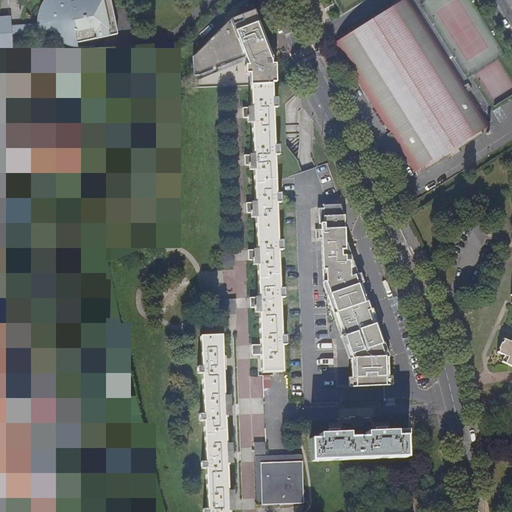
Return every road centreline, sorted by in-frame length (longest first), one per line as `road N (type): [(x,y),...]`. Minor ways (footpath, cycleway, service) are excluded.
road 1 (tertiary): [(452,395),(426,309),(284,0)]
road 2 (residential): [(452,395),(311,394),(300,177)]
road 3 (unknown): [(232,0),(190,42),(184,59),(193,217)]
